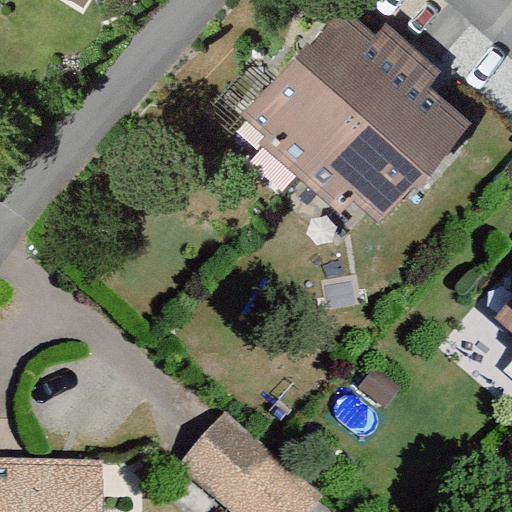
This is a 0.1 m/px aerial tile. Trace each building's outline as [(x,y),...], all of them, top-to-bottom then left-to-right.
[(374,36),(337,9),(309,42),(302,37),(233,116),(255,134),(249,140),(293,177),(407,48),(381,30),(374,36)] [(434,69),(407,48),(293,177),(336,213),(345,202),(372,224),(462,118),(420,86),(434,69)] [(511,307),(492,331),(511,346),(511,351),(506,359),(511,363),(511,307)] [(228,411),(180,462),(233,511),(312,511),(323,500),(228,411)] [(96,511),(98,468),(0,466),(0,511),(96,511)]
